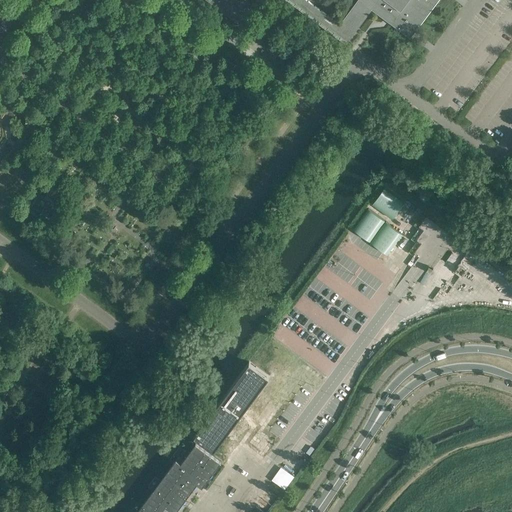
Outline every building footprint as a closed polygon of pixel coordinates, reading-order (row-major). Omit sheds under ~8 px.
[(207,0),(237,22),(237,21),(245,11),(247,13),(248,14),(255,6),(247,0),(207,0)] [(292,0),(348,42),(372,10),(385,19),(386,16),(389,18),(392,20),(390,23),(403,33),(408,26),(415,31),(438,0),(357,0),(340,24),(307,0),(292,0)] [(273,26),(279,18),(273,14),(267,22),(273,26)] [(301,40),(293,34),(289,39),(297,45),(301,40)] [(384,187),(372,205),(392,220),(405,202),(384,187)] [(368,208),(353,229),(370,241),(385,221),(368,208)] [(385,221),(370,241),(388,254),(402,234),(385,221)] [(206,419),(194,435),(214,450),(226,434),(244,409),(269,376),(249,361),(206,419)] [(263,432),(257,442),(267,448),(273,438),(263,432)] [(175,511),(197,484),(202,487),(221,462),(196,443),(181,463),(176,459),(162,478),(136,511),(175,511)] [(224,469),(230,473),(225,480),(239,490),(246,480),(242,477),(239,481),(233,477),(241,466),(231,459),(224,469)] [(282,465),(273,479),(286,488),(295,475),(282,465)]
